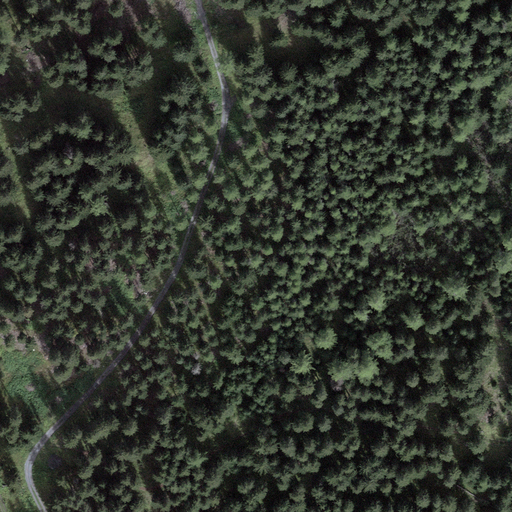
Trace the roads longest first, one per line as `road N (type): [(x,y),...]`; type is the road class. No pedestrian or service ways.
road 1 (track): [(52,431),(155,483),(265,422),(316,410),(511,442)]
road 2 (track): [(52,431),(167,296),(212,168),(227,99),(201,0)]
